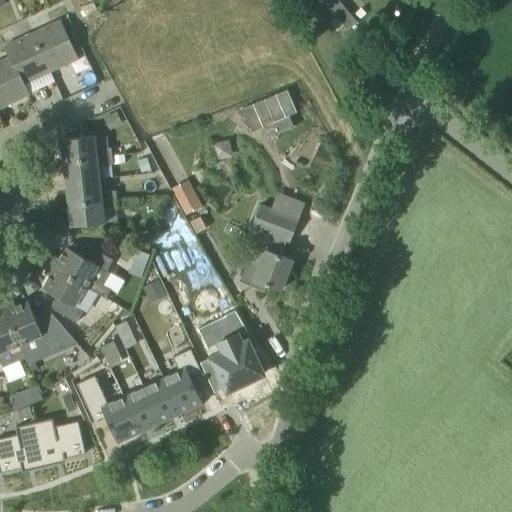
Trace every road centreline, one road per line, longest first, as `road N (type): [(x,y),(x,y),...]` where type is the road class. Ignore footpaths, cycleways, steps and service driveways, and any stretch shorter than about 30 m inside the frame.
road 1 (unclassified): [(275,455),(355,208),(454,0)]
road 2 (residential): [(171,511),(257,453),(275,455)]
